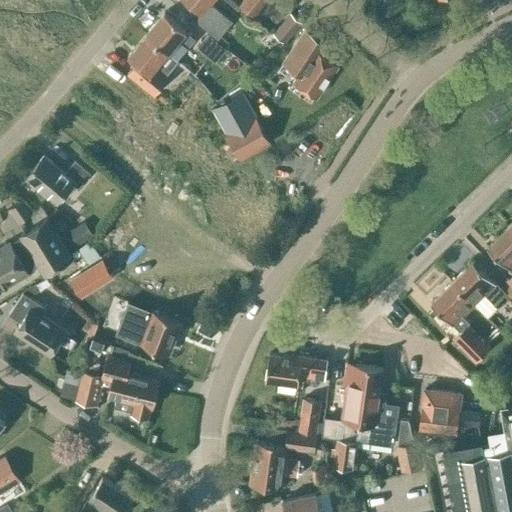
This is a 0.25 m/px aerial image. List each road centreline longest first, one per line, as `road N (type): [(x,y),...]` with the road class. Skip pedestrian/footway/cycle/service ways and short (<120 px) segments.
road 1 (residential): [(250,319),(348,331),(511,165)]
road 2 (tertiary): [(250,319),(412,81)]
road 3 (unclassified): [(209,475),(154,470),(0,372)]
road 4 (unclassified): [(0,154),(39,124),(137,0)]
road 5 (tertiary): [(209,475),(226,360),(250,319)]
road 6 (unclassified): [(412,81),(319,0)]
